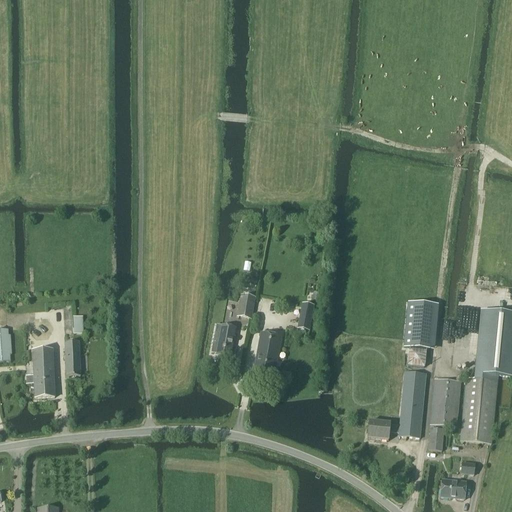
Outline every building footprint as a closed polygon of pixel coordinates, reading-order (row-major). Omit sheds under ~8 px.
[(242,292),(241,295),(254,298),(254,295),(257,281),(245,279),(242,292)] [(251,321),(255,300),(241,297),(237,318),(251,321)] [(433,352),(437,306),(406,303),(402,349),(433,352)] [(309,332),(313,308),(305,307),(304,310),(301,310),(300,320),(298,320),(297,330),(309,332)] [(511,316),(482,314),(476,382),(466,381),(460,444),(491,447),(497,378),(511,379),(511,316)] [(83,330),(82,318),(72,319),(72,331),(83,330)] [(222,327),(222,328),(217,327),(212,354),(217,355),(217,357),(229,359),(235,330),(222,327)] [(0,364),(10,364),(7,332),(0,332),(0,364)] [(274,378),(281,339),(261,335),(254,374),(274,378)] [(64,345),(66,379),(80,378),(78,344),(64,345)] [(34,399),(54,399),(52,352),(32,353),(32,378),(26,378),(26,386),(33,386),(34,399)] [(419,441),(425,377),(404,375),(399,428),(389,427),(390,426),(369,424),(367,441),(388,443),(389,435),(399,436),(398,439),(419,441)] [(455,430),(460,384),(435,382),(431,428),(455,430)] [(441,454),(443,432),(430,431),(428,453),(441,454)] [(473,478),(474,467),(461,466),(460,477),(473,478)] [(464,502),(466,486),(442,483),(440,500),(464,502)]
